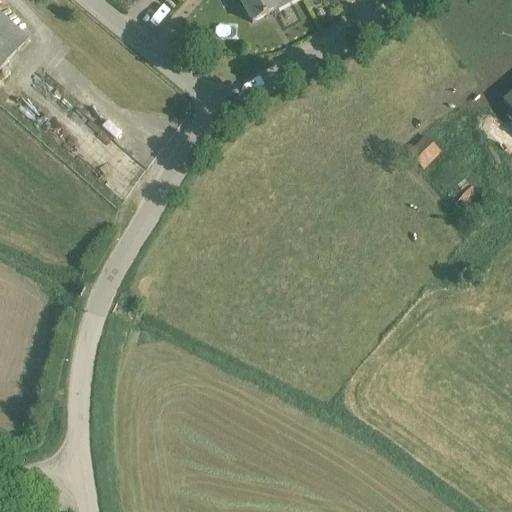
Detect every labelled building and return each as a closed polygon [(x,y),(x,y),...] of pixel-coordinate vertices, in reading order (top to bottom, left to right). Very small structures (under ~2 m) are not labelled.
[(239,0),(252,24),(295,0),(239,0)] [(0,71),(28,40),(0,14),(0,71)] [(511,94),(503,102),(511,112),(511,94)] [(425,170),(441,154),(425,137),(408,153),(425,170)] [(473,187),(454,205),(470,222),(489,203),(473,187)]
